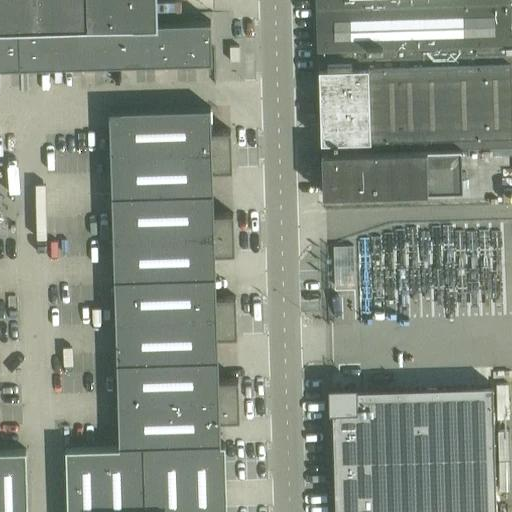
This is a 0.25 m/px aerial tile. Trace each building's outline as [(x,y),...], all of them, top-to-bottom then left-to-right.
[(0,0),(0,26),(158,22),(156,0),(0,0)] [(511,0),(317,0),(319,58),(511,52),(511,0)] [(0,68),(212,62),(212,48),(211,21),(0,27),(0,68)] [(240,61),(239,46),(230,47),(230,61),(240,61)] [(511,52),(319,58),(322,151),(462,148),(511,146),(511,52)] [(216,297),(216,275),(215,254),(235,253),(233,213),(214,214),(213,171),(232,170),(231,130),(212,131),(211,107),(109,110),(119,446),(66,448),(67,511),(227,511),(225,443),(221,443),(221,420),(240,419),(238,379),(219,380),(218,337),(237,336),(236,296),(216,297)] [(462,148),(322,151),(323,194),(463,190),(462,148)] [(355,388),(332,389),(332,412),(332,415),(335,511),(497,511),(493,384),(357,388),(355,388)] [(0,450),(0,511),(28,511),(26,449),(0,450)]
